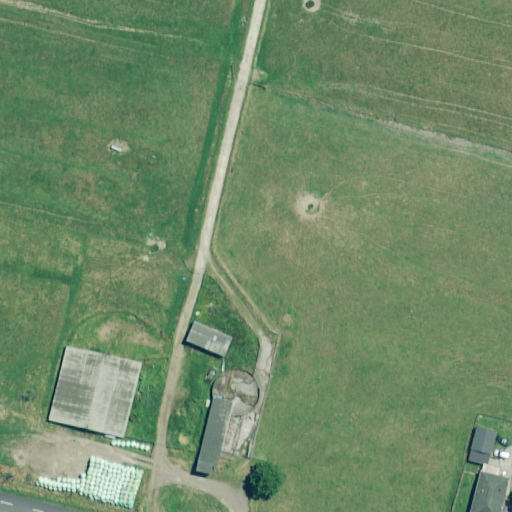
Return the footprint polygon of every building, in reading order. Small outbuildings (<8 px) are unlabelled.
[(232,339),(195,324),(188,341),(225,357),(232,339)] [(142,364),(68,346),(50,420),(124,437),(142,364)] [(235,405),(216,400),(198,471),(212,475),(215,466),(219,467),(235,405)] [(494,433),(474,428),(467,458),(487,463),(494,433)] [(500,511),(508,479),(481,473),(471,511),(500,511)]
